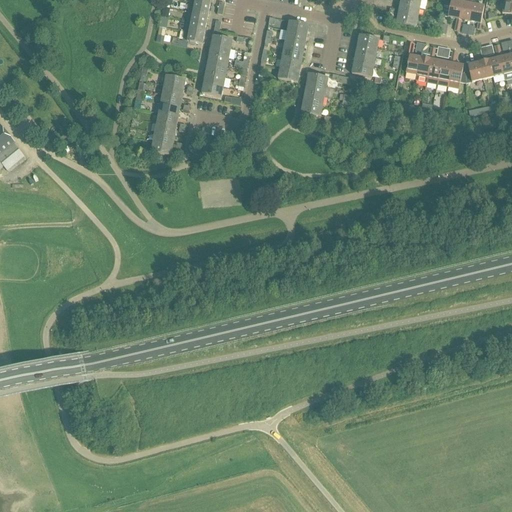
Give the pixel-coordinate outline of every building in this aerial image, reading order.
[(420,0),(401,0),(400,6),(420,10),(421,0),(420,0)] [(464,0),(464,3),(463,3),(459,21),(457,20),(456,26),(460,27),(461,21),(470,23),(473,5),(474,1),(471,0),(464,0)] [(459,21),(463,3),(451,1),(450,9),(445,8),(443,18),(448,19),(457,20),(459,21)] [(190,4),(188,13),(208,17),(210,8),(190,4)] [(511,5),(504,4),(502,15),(511,16),(511,5)] [(473,5),(470,23),(478,25),(477,30),(481,31),(482,25),(481,25),(484,8),(473,5)] [(400,6),(398,15),(418,19),(420,10),(400,6)] [(188,13),(186,23),(206,27),(208,17),(188,13)] [(398,15),(396,25),(416,29),(418,19),(398,15)] [(186,23),(185,33),(204,36),(206,27),(186,23)] [(289,23),(287,33),(307,36),(309,27),(289,23)] [(204,36),(185,33),(183,42),(202,46),(204,36)] [(287,33),(285,42),(305,46),(307,36),(287,33)] [(157,36),(156,42),(156,43),(163,45),(164,42),(165,37),(164,37),(159,36),(157,36)] [(360,36),(358,46),(377,50),(379,40),(360,36)] [(213,37),(211,47),(231,51),(233,41),(213,37)] [(285,42),(284,51),(303,55),(305,46),(285,42)] [(409,57),(409,56),(412,57),(414,45),(407,44),(405,56),(409,57)] [(6,45),(0,48),(0,54),(2,58),(11,52),(6,45)] [(358,46),(356,56),(375,60),(377,50),(358,46)] [(211,47),(209,57),(229,60),(231,51),(211,47)] [(284,51),(282,61),(301,65),(303,55),(284,51)] [(500,52),(496,53),(498,59),(500,58),(504,76),(506,81),(511,79),(511,63),(510,56),(502,58),(500,52)] [(431,61),(433,61),(434,55),(430,54),(429,60),(421,58),(417,76),(416,82),(426,84),(431,61)] [(356,56),(354,65),(373,69),(375,60),(356,56)] [(409,57),(406,74),(417,76),(421,58),(412,57),(409,56),(409,57)] [(209,57),(207,66),(227,70),(229,60),(209,57)] [(466,75),(466,85),(472,83),(483,81),(479,63),(481,63),(479,57),(475,58),(476,64),(468,66),(469,74),(466,75)] [(489,61),(493,78),(504,76),(500,58),(498,59),(489,61)] [(456,59),(451,59),(450,64),(452,65),(448,89),(459,91),(460,84),(466,85),(466,75),(462,74),(463,67),(455,65),(456,59)] [(282,61),(280,70),(299,74),(301,65),(282,61)] [(442,63),(433,61),(431,61),(426,84),(437,87),(442,63)] [(483,81),(493,78),(489,61),(481,63),(479,63),(483,81)] [(235,68),(242,69),(247,70),(248,64),(243,63),(236,62),(235,68)] [(450,64),(442,63),(437,87),(448,89),(452,65),(450,64)] [(373,69),(354,65),(352,75),(371,79),(373,69)] [(207,66),(206,75),(225,79),(227,70),(207,66)] [(299,74),(280,70),(278,80),(298,84),(299,74)] [(206,75),(204,85),(223,89),(225,79),(206,75)] [(309,75),(307,85),(326,89),(328,79),(309,75)] [(166,77),(164,87),(184,91),(186,81),(166,77)] [(223,89),(204,85),(202,95),(221,99),(223,89)] [(307,85),(305,95),(324,99),(326,89),(307,85)] [(164,87),(162,96),(182,100),(184,91),(164,87)] [(305,95),(303,104),(323,108),(324,99),(305,95)] [(162,96),(160,106),(180,110),(182,100),(162,96)] [(502,99),(503,106),(510,105),(508,97),(502,99)] [(231,104),(231,105),(241,107),(242,101),(226,98),(225,103),(231,104)] [(136,101),(134,110),(140,111),(142,102),(136,101)] [(323,108),(303,104),(301,114),(321,118),(323,108)] [(422,105),(422,107),(420,115),(430,117),(432,111),(433,107),(422,105)] [(160,106),(159,115),(178,119),(180,110),(160,106)] [(470,118),(479,116),(478,110),(469,112),(470,118)] [(159,115),(157,125),(176,128),(178,119),(159,115)] [(0,170),(4,167),(9,174),(26,159),(14,145),(16,144),(0,125),(0,170)] [(157,125),(155,134),(174,138),(176,128),(157,125)] [(155,134),(153,143),(173,147),(174,138),(155,134)] [(173,147),(153,143),(151,153),(171,157),(173,147)] [(324,299),(326,307),(358,299),(356,290),(324,299)]
